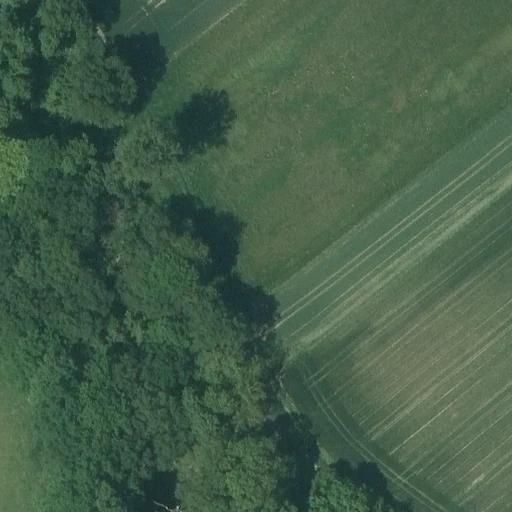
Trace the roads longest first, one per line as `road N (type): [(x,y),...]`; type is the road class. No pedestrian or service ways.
road 1 (track): [(53,0),(140,122),(267,382)]
road 2 (track): [(267,382),(511,183)]
road 3 (track): [(281,511),(288,438),(267,382)]
road 4 (track): [(397,511),(288,438)]
